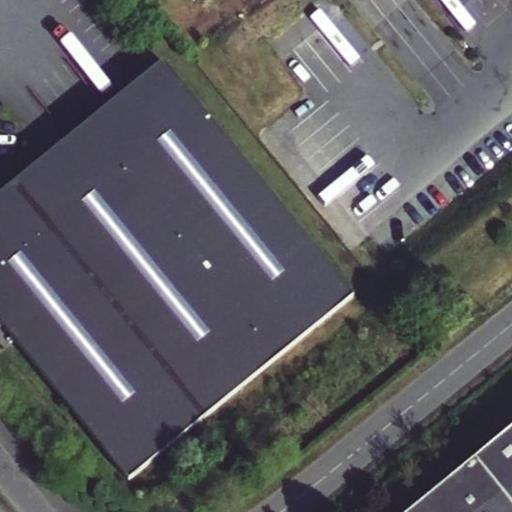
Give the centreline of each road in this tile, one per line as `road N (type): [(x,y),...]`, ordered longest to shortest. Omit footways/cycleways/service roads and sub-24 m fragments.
road 1 (unclassified): [(315,483),(511,323)]
road 2 (unknown): [(409,154),(511,66)]
